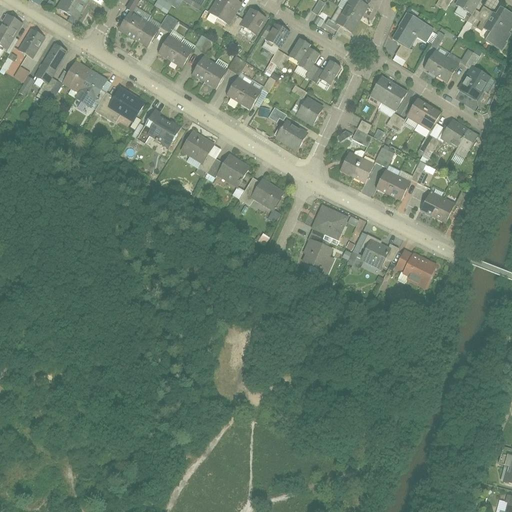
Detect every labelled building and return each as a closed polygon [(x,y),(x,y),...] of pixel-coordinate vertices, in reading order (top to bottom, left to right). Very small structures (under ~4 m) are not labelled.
[(71,18),(81,0),(60,0),(55,9),(71,18)] [(241,3),(235,0),(217,0),(208,14),(225,26),(241,3)] [(364,5),(356,0),(346,0),(332,24),(348,33),(364,5)] [(476,0),(453,0),(449,6),(466,16),(476,0)] [(317,16),(324,4),(318,1),(311,13),(317,16)] [(264,17),(250,7),(239,24),(253,33),(264,17)] [(511,18),(511,12),(500,7),(481,44),(495,51),(511,18)] [(155,31),(125,12),(114,30),(144,49),(155,31)] [(0,44),(8,50),(24,25),(8,15),(0,28),(0,44)] [(431,30),(407,15),(392,39),(406,48),(414,36),(423,42),(431,30)] [(288,32),(273,23),(261,41),(277,50),(288,32)] [(47,39),(34,31),(23,47),(36,55),(47,39)] [(312,42),(297,33),(284,54),(293,59),(290,65),(304,74),(318,51),(309,46),(312,42)] [(188,51),(164,36),(153,53),(178,68),(188,51)] [(68,53),(53,43),(39,64),(54,74),(68,53)] [(443,85),(453,69),(429,53),(419,70),(443,85)] [(340,63),(329,56),(316,79),(327,85),(340,63)] [(221,72),(198,58),(187,75),(210,89),(221,72)] [(1,70),(6,73),(11,61),(6,59),(1,70)] [(107,82),(75,62),(62,82),(91,100),(87,106),(113,122),(118,113),(134,122),(144,105),(117,89),(109,101),(99,95),(107,82)] [(484,77),(467,67),(455,88),(472,98),(484,77)] [(22,83),(28,73),(20,68),(13,78),(22,83)] [(406,94),(376,77),(365,96),(396,113),(406,94)] [(255,92),(232,78),(222,96),(245,110),(255,92)] [(321,105),(303,94),(292,113),(310,124),(321,105)] [(439,114),(411,98),(400,116),(429,133),(439,114)] [(170,146),(182,127),(153,109),(141,127),(170,146)] [(260,109),(258,117),(267,119),(268,110),(260,109)] [(404,119),(391,112),(382,128),(394,136),(404,119)] [(294,150),(307,130),(284,116),(272,135),(294,150)] [(474,135),(444,117),(433,136),(463,153),(474,135)] [(368,124),(358,118),(345,142),(362,151),(369,138),(362,134),(368,124)] [(437,139),(424,132),(413,151),(426,158),(437,139)] [(207,183),(210,177),(234,189),(247,165),(225,153),(220,163),(209,157),(214,147),(194,134),(184,151),(201,162),(194,175),(207,183)] [(382,146),(374,164),(386,170),(394,152),(382,146)] [(371,165),(343,151),(333,170),(361,184),(371,165)] [(407,182),(380,169),(370,190),(397,203),(407,182)] [(278,195),(249,179),(238,200),(248,206),(252,200),(269,210),(278,195)] [(451,203),(423,190),(415,209),(442,222),(451,203)] [(304,240),(293,260),(319,274),(332,251),(320,244),(325,234),(336,240),(345,223),(337,219),(340,213),(322,204),(313,221),(306,218),(296,236),(304,240)] [(263,248),(269,240),(262,235),(256,242),(263,248)] [(388,249),(367,237),(356,258),(377,270),(388,249)] [(438,265),(407,251),(401,264),(419,272),(417,277),(430,283),(438,265)]
